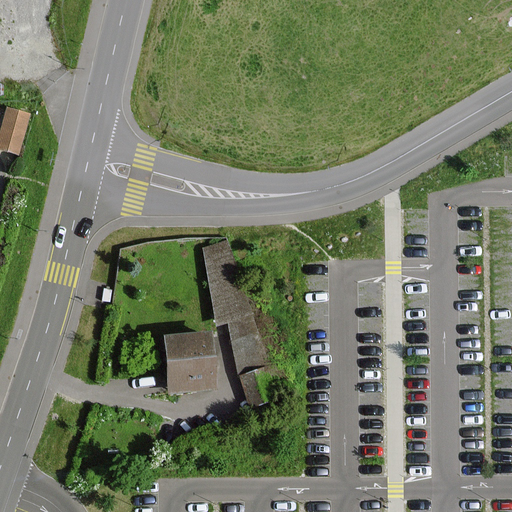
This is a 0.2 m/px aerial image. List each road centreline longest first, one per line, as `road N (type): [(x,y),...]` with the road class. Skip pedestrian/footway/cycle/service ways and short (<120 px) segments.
road 1 (tertiary): [(80,190),(0,467)]
road 2 (unclassified): [(288,195),(360,177),(511,91)]
road 3 (unclassified): [(80,190),(201,207),(288,195)]
road 4 (unclassified): [(288,195),(171,169),(94,137)]
road 5 (tertiary): [(126,0),(94,137)]
